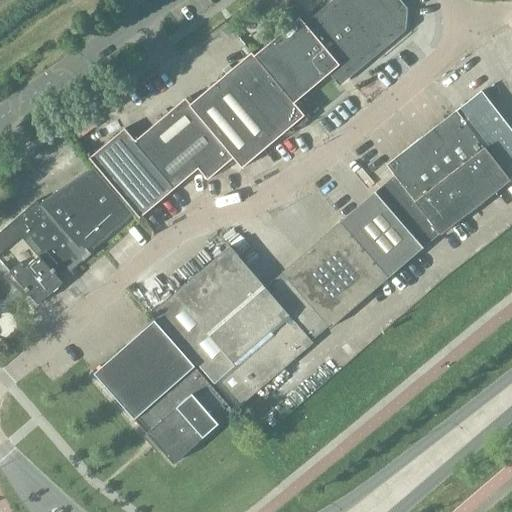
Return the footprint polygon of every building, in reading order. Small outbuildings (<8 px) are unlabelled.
[(297,99),(328,73),(332,69),(341,78),(401,26),(402,9),(394,0),(337,0),(311,22),(305,16),(303,13),(296,19),(258,52),(254,49),(194,100),(188,94),(137,136),(127,124),(91,154),(142,213),(186,177),(201,164),(211,175),(237,153),(246,164),(291,126),(294,129),(299,124),(297,121),(308,112),(297,99)] [(398,180),(438,230),(440,233),(510,178),(511,180),(511,131),(479,90),(385,164),(398,180)] [(28,208),(0,232),(0,253),(20,236),(39,257),(24,270),(19,264),(10,272),(14,278),(38,304),(53,291),(55,289),(58,287),(59,287),(67,280),(63,275),(82,258),(84,260),(90,254),(89,253),(133,214),(133,213),(94,168),(39,204),(36,201),(28,208)] [(398,180),(343,224),(353,236),(352,236),(384,273),(438,230),(398,180)] [(353,236),(343,224),(321,244),(324,247),(270,293),(229,246),(153,312),(237,409),(314,342),(311,339),(328,325),(331,328),(341,319),(337,315),(384,273),(352,236),(353,236)] [(156,321),(96,373),(95,373),(153,440),(174,464),(234,411),(156,321)]
